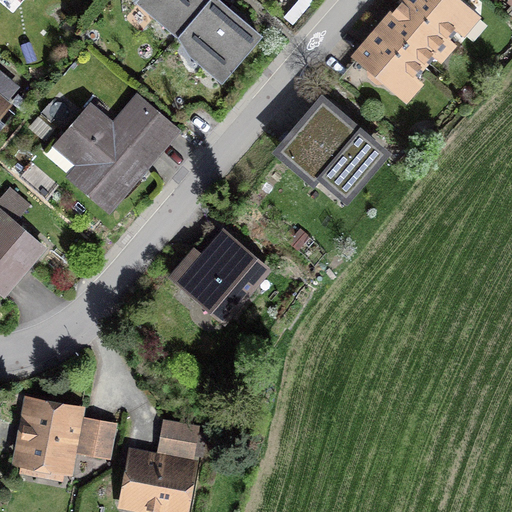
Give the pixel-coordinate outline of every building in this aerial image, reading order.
[(179,33),(205,0),(141,0),(140,2),(179,33)] [(202,65),(222,81),(259,35),(215,0),(205,0),(179,33),(209,58),(202,65)] [(406,0),(404,3),(444,38),(467,11),(453,0),(406,0)] [(444,38),(404,3),(382,29),(422,64),(444,38)] [(422,64),(382,29),(359,56),(399,90),(422,64)] [(0,109),(5,104),(3,103),(16,87),(0,73),(0,109)] [(323,174),(346,193),(379,155),(321,105),(282,150),(317,181),(323,174)] [(131,133),(154,152),(174,130),(151,110),(131,133)] [(108,205),(148,160),(109,127),(91,111),(61,145),(84,165),(74,176),(108,205)] [(0,290),(4,294),(43,248),(22,229),(16,236),(9,230),(15,223),(14,223),(30,204),(10,188),(0,199),(0,290)] [(185,281),(225,315),(265,270),(225,235),(185,281)] [(21,459),(66,468),(76,412),(32,404),(21,459)] [(114,427),(85,422),(79,451),(109,457),(114,427)] [(192,457),(197,427),(168,422),(162,451),(192,457)] [(125,501),(181,511),(190,467),(133,456),(125,501)]
